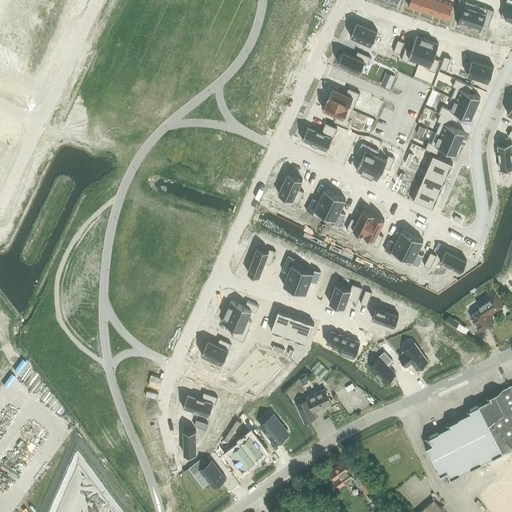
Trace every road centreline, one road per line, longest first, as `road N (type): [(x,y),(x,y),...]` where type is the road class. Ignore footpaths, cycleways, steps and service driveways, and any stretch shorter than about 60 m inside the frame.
road 1 (residential): [(511,59),(475,147),(481,218),(472,236),(277,146)]
road 2 (unclassified): [(230,511),(353,428),(511,354)]
road 3 (residential): [(383,337),(216,275)]
road 4 (residential): [(511,54),(349,0)]
road 5 (residential): [(277,146),(342,0)]
road 6 (residential): [(216,275),(277,146)]
road 7 (residential): [(40,120),(97,0)]
